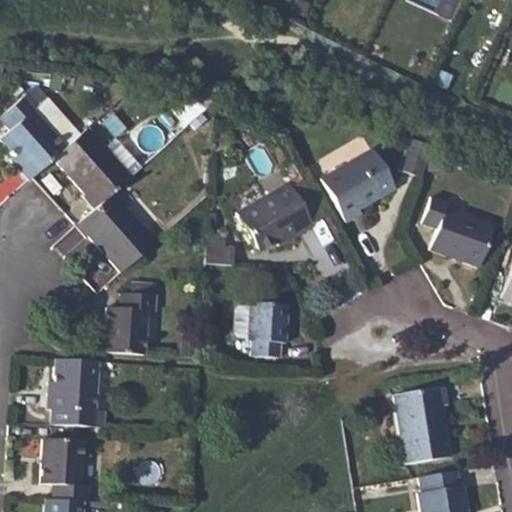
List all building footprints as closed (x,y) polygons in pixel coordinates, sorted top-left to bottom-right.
[(34,87),(25,95),(35,107),(44,99),(34,87)] [(0,138),(0,143),(12,157),(19,166),(16,169),(26,182),(29,179),(51,160),(78,137),(44,99),(35,107),(25,95),(0,117),(0,121),(8,130),(0,138)] [(174,117),(184,128),(199,115),(189,104),(174,117)] [(78,137),(51,160),(82,197),(80,199),(90,211),(108,196),(138,169),(113,142),(103,151),(85,130),(78,137)] [(395,172),(417,180),(428,148),(406,142),(395,172)] [(366,152),(316,182),(341,226),(357,216),(354,212),(390,191),(368,152),(366,152)] [(12,157),(8,160),(16,169),(19,166),(12,157)] [(318,218),(298,184),(287,191),(307,225),(318,218)] [(254,254),(272,243),(281,238),(284,243),(309,228),(307,225),(287,191),(284,185),(233,216),(254,254)] [(90,211),(72,228),(82,241),(84,239),(115,277),(149,246),(108,196),(90,211)] [(427,202),(418,228),(433,233),(426,254),(474,271),(487,232),(440,215),(443,207),(427,202)] [(281,238),(272,243),(276,248),(284,243),(281,238)] [(203,250),(201,267),(227,268),(229,252),(203,250)] [(511,306),(511,262),(496,301),(511,306)] [(127,285),(127,297),(146,298),(147,286),(127,285)] [(103,310),(100,355),(140,357),(143,315),(150,315),(151,298),(146,298),(127,297),(116,296),(115,311),(103,310)] [(246,306),(244,343),(248,343),(247,358),(275,359),(276,346),(281,346),(284,308),(246,306)] [(49,396),(43,396),(42,412),(47,412),(46,427),(97,430),(98,414),(91,414),(94,365),(51,362),(49,384),(49,396)] [(439,390),(392,398),(402,466),(446,459),(438,408),(442,408),(439,390)] [(49,486),(48,501),(77,503),(84,503),(84,487),(77,486),(79,443),(40,441),(37,485),(49,486)] [(453,474),(415,480),(417,494),(414,495),(417,511),(463,511),(459,487),(455,487),(453,474)] [(48,501),(42,501),(41,511),(76,511),(77,503),(48,501)]
